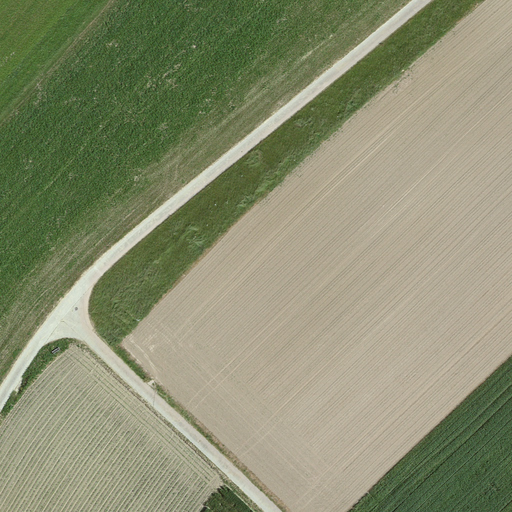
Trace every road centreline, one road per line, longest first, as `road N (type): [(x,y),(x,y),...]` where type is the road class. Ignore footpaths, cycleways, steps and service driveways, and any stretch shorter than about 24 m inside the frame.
road 1 (unclassified): [(63,309),(427,0)]
road 2 (unclassified): [(275,511),(63,309)]
